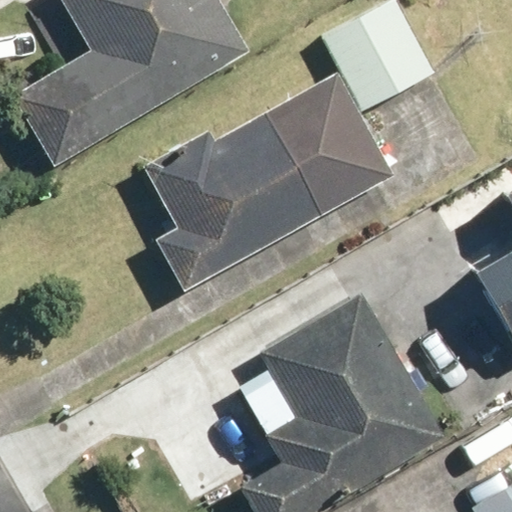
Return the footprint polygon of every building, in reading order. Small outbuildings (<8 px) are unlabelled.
[(47,0),(78,53),(3,96),(43,166),(242,53),(211,0),(47,0)] [(390,0),(378,0),(308,37),(328,73),(130,177),(159,233),(145,241),(172,292),(394,176),(360,113),(431,76),(390,0)] [(511,181),(511,241),(473,265),(511,329),(511,180),(511,181)] [(267,468),(228,488),(240,511),(305,511),(439,441),(412,390),(408,392),(356,294),(248,351),(284,419),(250,437),(267,468)] [(511,511),(511,471),(455,505),(459,511),(511,511)]
